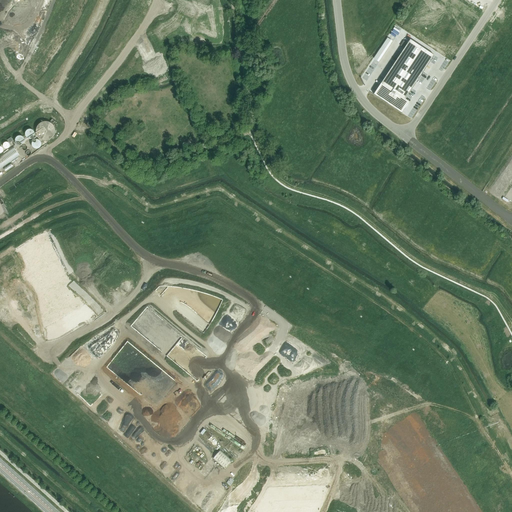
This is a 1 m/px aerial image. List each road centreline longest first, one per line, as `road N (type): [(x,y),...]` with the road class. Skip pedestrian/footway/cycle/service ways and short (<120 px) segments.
road 1 (track): [(35,157),(73,129),(87,130),(138,167),(155,170),(249,130)]
road 2 (track): [(265,309),(203,420),(166,461)]
road 3 (unclassified): [(496,0),(405,135)]
road 4 (unclassified): [(336,0),(349,79),(371,110),(405,135)]
road 5 (track): [(157,0),(73,129)]
road 6 (track): [(322,511),(357,422),(349,365)]
road 7 (track): [(152,260),(125,305),(78,330),(46,360)]
road 8 (track): [(232,0),(249,130)]
